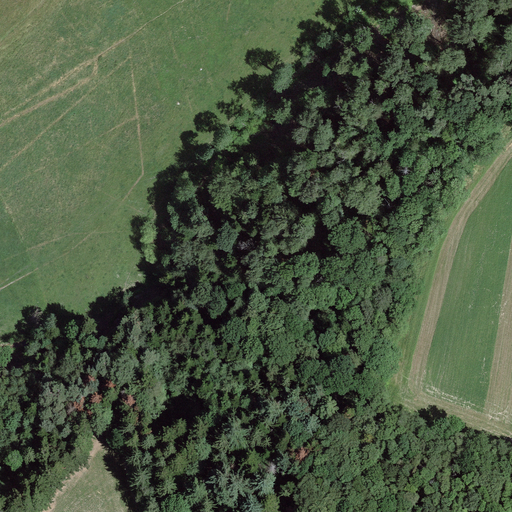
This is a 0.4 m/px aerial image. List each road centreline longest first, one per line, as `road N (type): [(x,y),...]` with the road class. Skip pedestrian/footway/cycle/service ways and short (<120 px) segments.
road 1 (track): [(181,511),(194,466),(222,424),(278,375),(310,360),(332,366),(353,444),(406,511)]
road 2 (track): [(0,445),(68,400),(100,401),(121,425),(143,511)]
